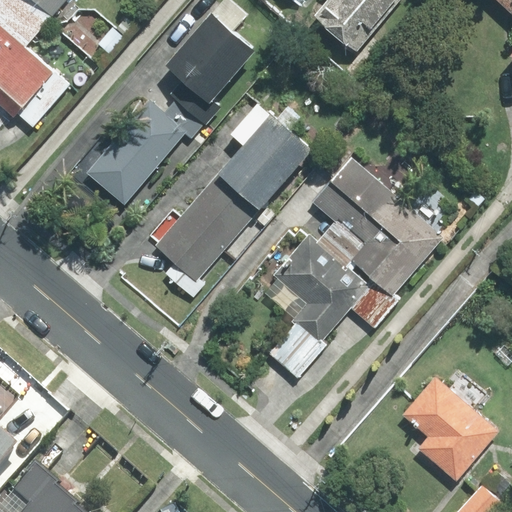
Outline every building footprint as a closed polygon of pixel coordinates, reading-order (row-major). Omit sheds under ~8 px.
[(0,0),(0,95),(31,121),(72,71),(33,38),(64,0),(0,0)] [(323,0),(317,8),(367,48),(406,0),(323,0)] [(97,170),(133,203),(276,49),(224,1),(170,59),(187,74),(97,170)] [(154,242),(196,282),(322,148),(279,109),(154,242)] [(274,357),(300,378),(356,311),(379,330),(468,224),(364,137),(316,194),(344,218),(283,292),(310,315),(274,357)] [(420,444),(454,476),(504,423),(440,362),(408,396),(438,424),(420,444)] [(0,472),(24,445),(4,427),(9,421),(0,412),(0,472)] [(97,511),(46,462),(0,508),(0,511),(97,511)] [(493,511),(506,499),(487,480),(454,511),(455,511),(493,511)]
